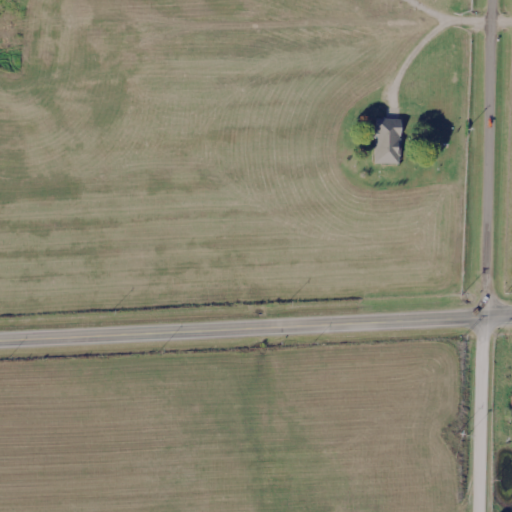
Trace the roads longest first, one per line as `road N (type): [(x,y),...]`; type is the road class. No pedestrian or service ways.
road 1 (tertiary): [(0,342),(511,317)]
road 2 (residential): [(493,0),(480,511)]
